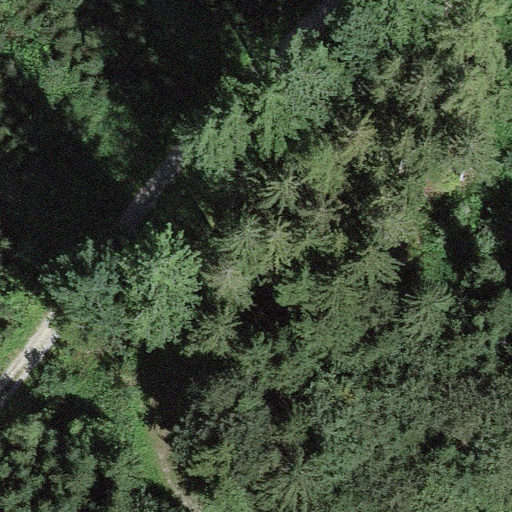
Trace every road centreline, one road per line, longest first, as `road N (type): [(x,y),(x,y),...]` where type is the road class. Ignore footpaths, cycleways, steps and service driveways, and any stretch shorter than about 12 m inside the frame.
road 1 (track): [(458,0),(254,190),(204,253),(170,315),(155,378),(155,435),(163,468),(194,511)]
road 2 (track): [(339,0),(144,194),(0,391)]
